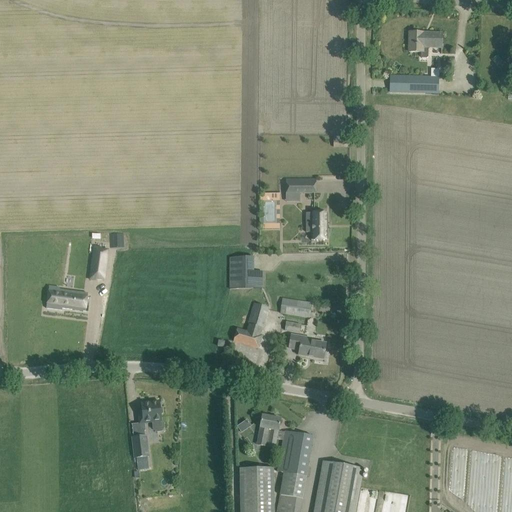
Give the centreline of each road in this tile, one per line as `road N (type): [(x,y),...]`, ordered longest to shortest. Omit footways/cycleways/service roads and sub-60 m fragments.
road 1 (unclassified): [(358,402),(364,0)]
road 2 (unclassified): [(358,402),(137,366),(0,374)]
road 3 (unclassified): [(511,429),(358,402)]
